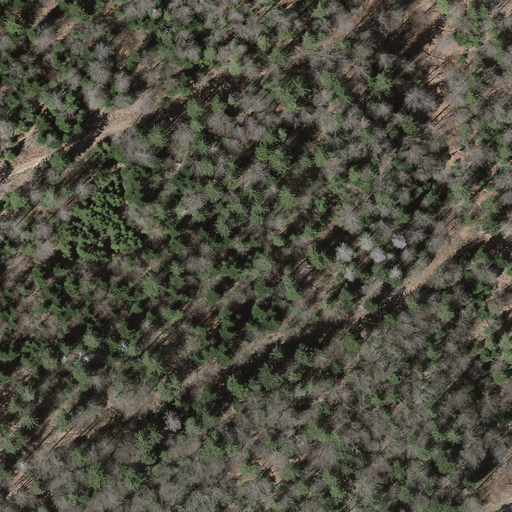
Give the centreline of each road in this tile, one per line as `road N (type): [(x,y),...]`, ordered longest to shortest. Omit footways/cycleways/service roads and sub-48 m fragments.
road 1 (track): [(0,459),(407,295),(450,242),(511,245)]
road 2 (track): [(369,0),(332,43),(281,68),(0,176)]
